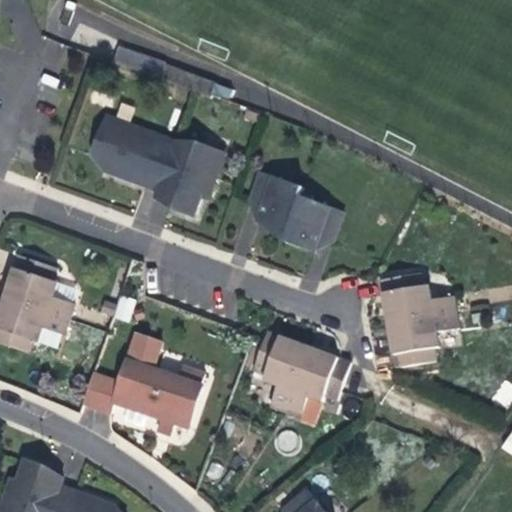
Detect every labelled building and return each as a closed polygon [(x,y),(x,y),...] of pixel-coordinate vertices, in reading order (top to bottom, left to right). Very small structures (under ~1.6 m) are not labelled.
[(113,62),(155,75),(160,59),(118,46),(113,62)] [(161,79),(212,98),(217,82),(167,64),(161,79)] [(204,174),(213,149),(187,139),(185,144),(164,137),(162,143),(117,127),(120,120),(93,111),(79,151),(104,160),(101,169),(132,181),(134,175),(149,180),(147,186),(144,194),(174,205),(172,209),(182,212),(190,191),(190,189),(187,188),(193,170),(204,174)] [(164,137),(120,120),(117,127),(162,143),(164,137)] [(104,160),(79,151),(91,166),(101,169),(104,160)] [(197,193),(204,174),(193,170),(187,188),(190,189),(190,191),(197,193)] [(265,224),(289,233),(303,196),(307,187),(264,171),(252,204),(265,209),(260,222),(265,224)] [(149,180),(134,175),(132,181),(147,186),(149,180)] [(346,212),(303,196),(289,233),(285,244),(302,250),(315,255),(322,238),(335,243),(346,212)] [(265,209),(252,204),(260,222),(265,209)] [(315,255),(335,243),(322,238),(315,255)] [(57,268),(20,255),(13,275),(0,312),(0,341),(29,351),(33,339),(39,342),(44,327),(65,334),(76,303),(55,296),(60,282),(53,280),(57,268)] [(421,275),(382,281),(385,301),(392,336),(397,368),(437,361),(434,348),(441,347),(438,332),(460,328),(454,296),(433,300),(430,285),(423,286),(421,275)] [(129,322),(137,300),(120,294),(112,316),(129,322)] [(339,401),(353,362),(328,353),(277,334),(267,330),(252,371),(265,376),(264,381),(277,386),(271,407),(303,419),(310,398),(324,403),(326,397),(339,401)] [(190,428),(205,385),(203,384),(207,372),(185,364),(181,376),(155,367),(164,339),(139,331),(130,358),(121,381),(94,371),(82,406),(111,415),(115,404),(164,420),(160,432),(171,435),(175,424),(190,428)] [(508,408),(511,401),(511,382),(505,378),(492,398),(508,408)] [(511,454),(503,449),(482,479),(511,499),(511,454)] [(49,511),(57,491),(59,485),(62,478),(31,467),(32,463),(23,460),(15,481),(14,483),(18,484),(12,502),(1,498),(0,501),(0,511),(49,511)] [(12,502),(18,484),(14,483),(0,477),(0,497),(1,498),(12,502)] [(71,496),(73,490),(59,485),(57,491),(71,496)] [(325,511),(305,489),(282,510),(284,511),(325,511)] [(108,511),(101,510),(105,500),(84,493),(73,490),(71,496),(57,491),(49,511),(108,511)] [(108,511),(121,511),(115,504),(105,500),(101,510),(108,511)]
